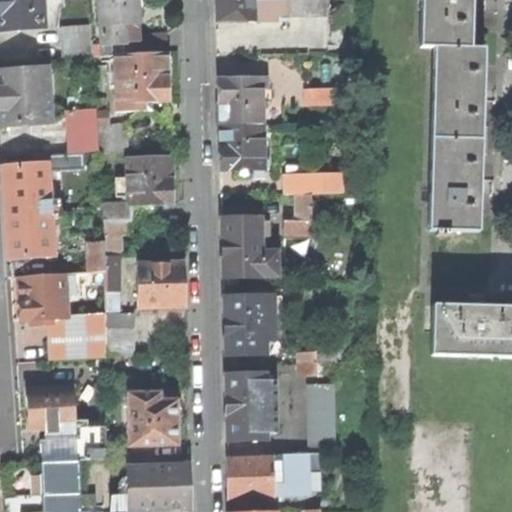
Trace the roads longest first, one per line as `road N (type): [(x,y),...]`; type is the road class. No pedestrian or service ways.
road 1 (residential): [(192,0),(207,511)]
road 2 (residential): [(0,311),(10,461)]
